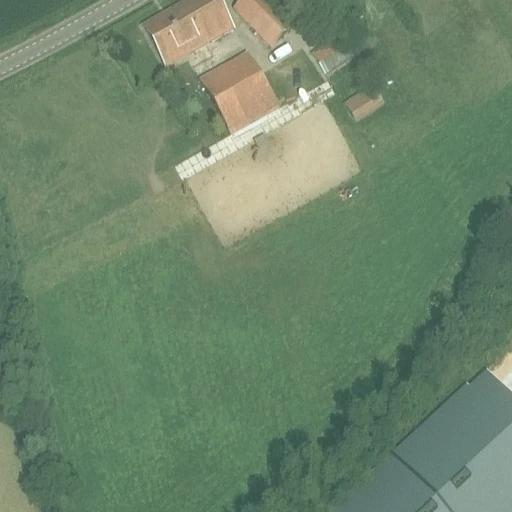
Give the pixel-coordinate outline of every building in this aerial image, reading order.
[(166,68),(232,30),(215,0),(190,0),(143,28),(166,68)] [(271,50),(294,28),(266,0),(243,0),(233,10),(271,50)] [(322,45),(337,36),(343,31),(336,20),(315,32),(322,45)] [(338,37),(311,56),(325,77),(352,59),(338,37)] [(230,137),(278,110),(247,53),(198,80),(230,137)] [(355,124),(384,106),(372,85),(342,103),(355,124)] [(511,511),(511,403),(483,373),(332,511),(511,511)]
